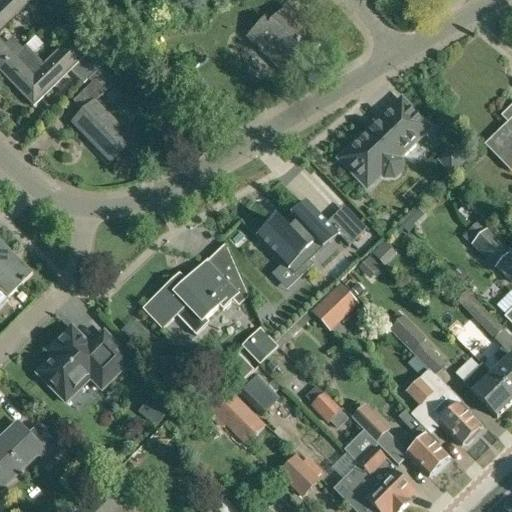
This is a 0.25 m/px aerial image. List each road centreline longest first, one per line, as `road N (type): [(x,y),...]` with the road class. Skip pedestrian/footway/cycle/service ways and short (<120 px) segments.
road 1 (residential): [(88,206),(135,203),(182,185),(398,54)]
road 2 (residential): [(0,352),(76,282),(88,206)]
